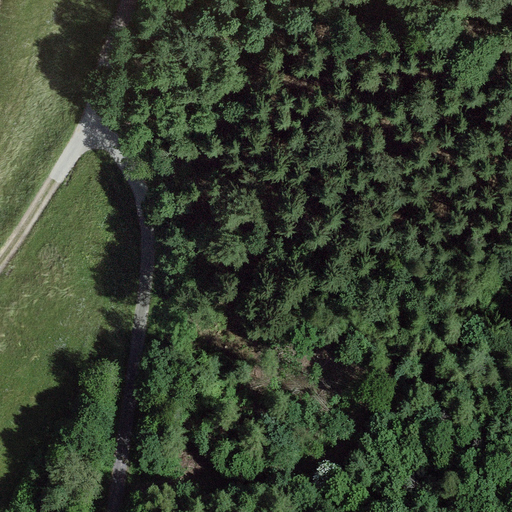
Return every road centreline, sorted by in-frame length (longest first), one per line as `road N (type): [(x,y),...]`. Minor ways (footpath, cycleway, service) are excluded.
road 1 (track): [(138,0),(92,99),(138,186),(142,250),(109,511)]
road 2 (track): [(92,99),(47,197),(0,265)]
